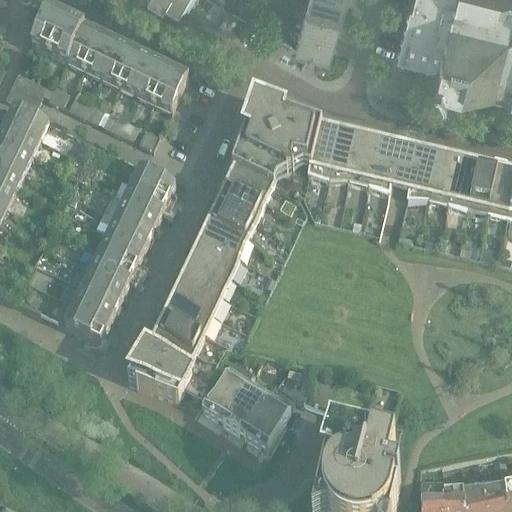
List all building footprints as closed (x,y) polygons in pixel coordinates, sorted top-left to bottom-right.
[(164,0),(179,8),(184,0),(164,0)] [(184,0),(179,8),(218,30),(229,11),(296,50),(296,48),(302,27),(307,8),(309,0),(184,0)] [(309,0),(307,8),(342,18),(347,0),(309,0)] [(511,0),(413,0),(399,56),(401,57),(401,58),(418,62),(418,61),(437,66),(436,67),(440,68),(445,75),(444,80),(447,81),(448,79),(494,90),(492,98),(503,101),(511,103),(511,0)] [(307,8),(302,27),(336,37),(342,18),(307,8)] [(70,19),(61,15),(59,20),(49,16),(32,52),(50,60),(70,19)] [(82,20),(72,15),(70,19),(50,60),(68,69),(85,33),(77,29),(82,20)] [(331,57),(336,37),(302,27),(296,48),(331,57)] [(85,77),(104,36),(106,31),(98,28),(93,37),(85,33),(68,69),(85,77)] [(114,40),(104,36),(85,77),(102,85),(119,49),(112,46),(114,40)] [(102,85),(119,93),(139,52),(130,48),(127,53),(119,49),(102,85)] [(141,48),(139,52),(119,93),(136,101),(154,66),(146,62),(151,53),(141,48)] [(316,62),(308,57),(300,70),(308,75),(316,62)] [(154,110),(174,69),(176,65),(167,60),(162,70),(154,66),(136,101),(154,110)] [(184,74),(174,69),(154,110),(172,119),(189,83),(181,79),(184,74)] [(35,118),(43,103),(48,93),(20,80),(20,79),(19,78),(6,105),(7,106),(8,105),(35,118)] [(49,106),(63,113),(69,100),(55,94),(49,106)] [(70,116),(99,130),(105,118),(76,104),(70,116)] [(308,184),(329,189),(341,141),(329,138),(312,135),(314,130),(266,113),(266,114),(267,114),(264,117),(261,119),(261,120),(257,121),(254,120),(253,119),(253,120),(237,164),(233,176),(236,178),(229,194),(219,213),(257,231),(276,193),(270,191),(278,175),(285,178),(288,184),(289,183),(288,182),(293,180),(293,181),(295,180),(292,175),(294,167),(311,171),(308,184)] [(14,116),(5,134),(41,152),(50,133),(14,116)] [(105,133),(133,147),(139,134),(111,120),(105,133)] [(50,133),(41,152),(33,169),(25,186),(17,203),(8,221),(1,237),(0,238),(0,302),(65,333),(73,315),(82,297),(90,280),(98,263),(106,246),(114,229),(122,212),(131,194),(139,175),(50,133)] [(0,145),(0,153),(33,169),(41,152),(5,134),(0,145)] [(153,158),(160,143),(159,143),(159,144),(146,138),(140,150),(153,156),(152,157),(153,158)] [(360,146),(341,141),(329,189),(349,193),(360,146)] [(349,193),(369,198),(380,150),(360,146),(349,193)] [(407,207),(428,212),(440,165),(428,162),(419,160),(401,156),(392,153),(380,150),(369,198),(390,203),(392,197),(409,201),(407,207)] [(0,174),(25,186),(33,169),(0,153),(0,174)] [(460,169),(440,165),(428,212),(448,217),(460,169)] [(448,217),(468,222),(479,174),(460,169),(448,217)] [(25,186),(0,174),(0,195),(17,203),(25,186)] [(499,179),(479,174),(468,222),(488,226),(499,179)] [(172,214),(177,204),(171,202),(175,192),(139,175),(131,194),(172,214)] [(488,226),(508,231),(511,213),(511,181),(499,179),(488,226)] [(176,216),(172,214),(131,194),(122,212),(158,229),(162,221),(172,225),(176,216)] [(0,195),(0,217),(8,221),(17,203),(0,195)] [(122,212),(114,229),(150,246),(158,229),(122,212)] [(219,213),(211,232),(249,250),(257,231),(219,213)] [(0,236),(1,237),(8,221),(0,217),(0,236)] [(150,246),(114,229),(106,246),(142,263),(150,246)] [(240,268),(249,250),(211,232),(202,250),(240,268)] [(148,276),(138,271),(142,263),(106,246),(98,263),(139,283),(143,286),(148,276)] [(231,287),(240,268),(202,250),(193,269),(231,287)] [(129,290),(135,292),(139,283),(98,263),(90,280),(126,297),(129,290)] [(193,269),(184,287),(222,305),(231,287),(193,269)] [(90,280),(82,297),(118,315),(126,297),(90,280)] [(214,323),(222,305),(184,287),(176,305),(214,323)] [(118,315),(82,297),(73,315),(109,332),(118,315)] [(176,305),(167,324),(205,342),(214,323),(176,305)] [(112,343),(105,340),(109,332),(73,315),(65,333),(86,343),(83,350),(91,354),(92,350),(106,356),(112,343)] [(196,360),(205,342),(167,324),(158,342),(196,360)] [(158,342),(149,361),(187,379),(196,360),(158,342)] [(189,386),(192,381),(187,379),(149,361),(146,369),(142,367),(133,382),(128,390),(137,392),(136,393),(179,408),(189,386)] [(277,367),(265,364),(263,372),(275,375),(277,367)] [(226,374),(219,370),(213,381),(221,385),(226,374)] [(301,376),(290,373),(288,381),(299,384),(301,376)] [(224,430),(248,390),(231,379),(202,416),(202,417),(224,430)] [(224,430),(245,443),(270,404),(249,390),(248,390),(224,430)] [(270,404),(245,443),(267,457),(268,457),(291,417),(271,404),(270,404)] [(395,511),(399,501),(402,488),(385,484),(386,481),(391,482),(396,459),(335,444),(331,443),(322,481),(326,482),(319,511),(395,511)] [(506,471),(504,463),(493,466),(495,473),(506,471)] [(485,476),(484,467),(473,469),(475,478),(485,476)] [(484,499),(485,511),(506,511),(504,496),(484,499)] [(465,511),(485,511),(484,499),(464,501),(465,511)] [(422,511),(444,511),(444,502),(423,501),(423,502),(422,511)] [(444,502),(444,511),(465,511),(464,501),(444,502)]
